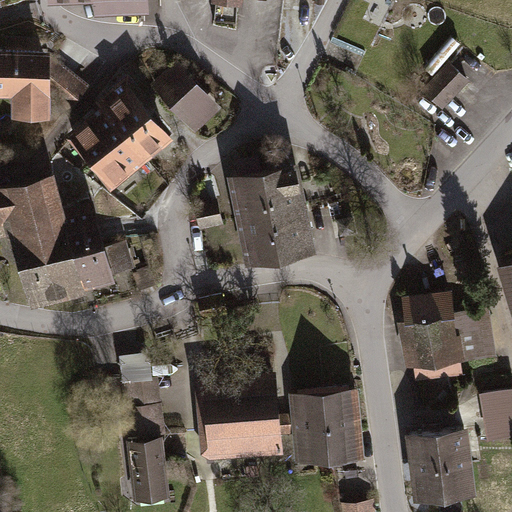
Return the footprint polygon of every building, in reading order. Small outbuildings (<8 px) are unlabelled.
[(114,0),(115,13),(148,11),(147,0),(114,0)] [(482,72),(488,63),(468,48),(462,57),(482,72)] [(0,83),(16,84),(16,109),(46,110),(46,86),(46,64),(46,61),(42,61),(42,51),(0,50),(0,83)] [(51,59),(46,64),(46,86),(57,95),(72,75),(51,59)] [(178,60),(154,82),(181,112),(196,123),(218,103),(178,60)] [(450,62),(426,87),(442,103),(466,78),(450,62)] [(98,99),(105,107),(143,152),(165,133),(142,105),(149,99),(128,74),(98,99)] [(72,75),(57,95),(69,104),(84,84),(72,75)] [(105,107),(73,133),(112,178),(143,152),(105,107)] [(271,209),(299,202),(291,165),(288,156),(282,148),(267,152),(270,170),(263,171),(271,209)] [(263,171),(236,176),(244,216),(271,209),(263,171)] [(0,231),(12,229),(32,298),(84,285),(82,279),(73,246),(63,212),(53,173),(0,187),(0,231)] [(299,202),(271,209),(280,250),(308,244),(299,202)] [(91,204),(63,212),(73,246),(100,238),(91,204)] [(271,209),(244,216),(253,256),(280,250),(271,209)] [(120,226),(115,212),(102,216),(106,230),(120,226)] [(100,238),(73,246),(82,279),(130,266),(123,239),(102,244),(100,238)] [(511,257),(502,261),(511,293),(511,257)] [(222,292),(199,297),(203,315),(226,310),(222,292)] [(449,294),(404,301),(414,362),(444,358),(445,368),(460,365),(458,355),(493,351),(486,306),(452,311),(449,294)] [(124,379),(128,407),(150,405),(158,404),(154,376),(124,379)] [(101,379),(90,380),(91,392),(102,391),(101,379)] [(282,447),(281,430),(279,414),(276,382),(209,388),(215,452),(282,447)] [(360,384),(324,387),(329,452),(354,451),(352,411),(362,410),(360,384)] [(511,386),(484,391),(493,436),(511,432),(511,386)] [(302,412),(279,414),(281,430),(303,428),(305,455),(329,452),(324,387),(300,390),(302,412)] [(150,405),(128,407),(138,490),(164,487),(158,438),(154,438),(150,405)] [(471,486),(464,426),(410,432),(417,492),(471,486)] [(373,511),(371,499),(342,504),(343,511),(373,511)]
